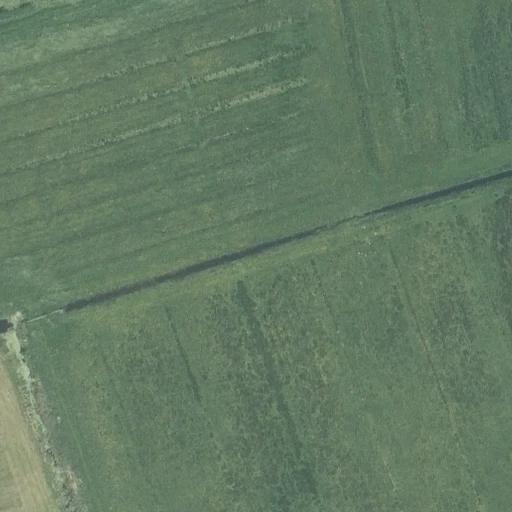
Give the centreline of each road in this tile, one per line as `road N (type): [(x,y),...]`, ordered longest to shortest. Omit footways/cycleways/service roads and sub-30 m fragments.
road 1 (track): [(0,298),(27,301),(101,511)]
road 2 (track): [(117,0),(0,34)]
